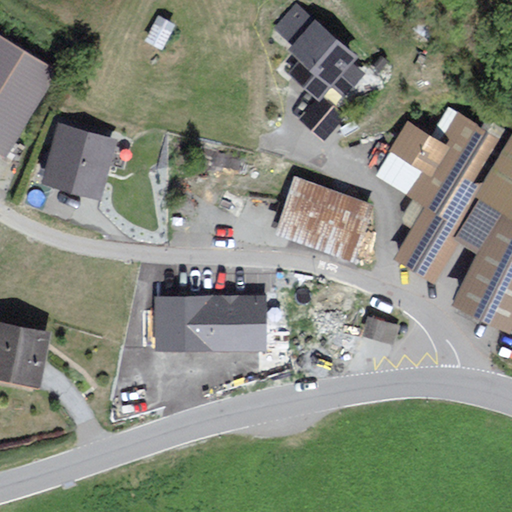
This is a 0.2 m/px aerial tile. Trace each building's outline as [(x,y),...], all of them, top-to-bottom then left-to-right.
[(317,17),(294,0),(272,29),(304,54),(291,71),(323,98),(335,85),(347,96),(368,73),(356,60),(362,54),(317,17)] [(166,50),(178,25),(160,15),(147,42),(166,50)] [(56,73),(0,40),(0,155),(5,159),(56,73)] [(506,145),(454,112),(441,138),(429,131),(407,119),(374,178),(424,206),(397,258),(439,284),(485,198),(479,195),(506,145)] [(120,140),(64,124),(49,178),(105,194),(120,140)] [(511,133),(506,145),(479,195),(485,198),(501,207),(511,212),(511,133)] [(375,202),(297,176),(279,229),(357,255),(375,202)] [(457,299),(511,328),(511,212),(501,207),(457,299)] [(270,344),(269,289),(155,291),(155,310),(148,310),(148,346),(270,344)] [(401,324),(369,315),(363,333),(396,345),(401,324)] [(53,334),(0,322),(0,323),(0,374),(41,383),(43,376),(53,334)]
